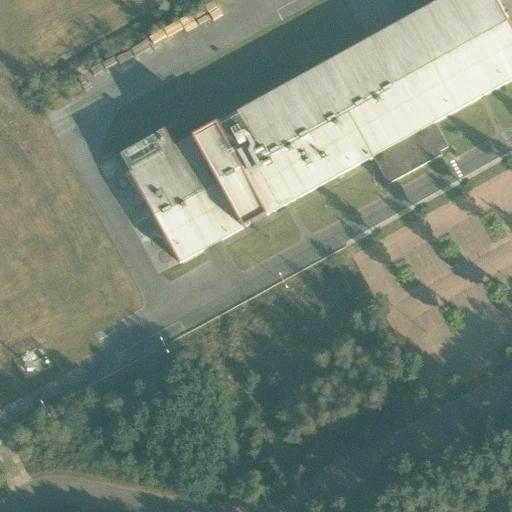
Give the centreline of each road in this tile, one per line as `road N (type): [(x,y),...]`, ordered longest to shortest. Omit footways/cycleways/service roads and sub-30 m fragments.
road 1 (unclassified): [(277,511),(511,382)]
road 2 (unclassified): [(161,511),(75,490),(23,495),(6,511)]
